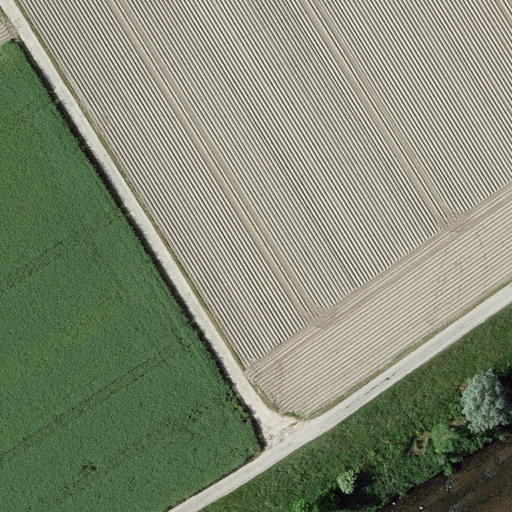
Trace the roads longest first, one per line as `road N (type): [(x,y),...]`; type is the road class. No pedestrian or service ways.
road 1 (track): [(4,0),(281,447)]
road 2 (track): [(178,511),(511,288)]
